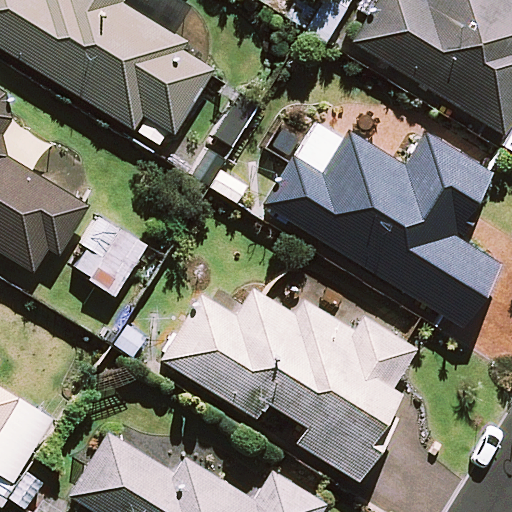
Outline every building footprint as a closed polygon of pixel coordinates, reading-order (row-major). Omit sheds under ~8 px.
[(0,0),(0,48),(130,129),(138,115),(170,135),(211,69),(179,49),(184,42),(170,33),(119,2),(119,0),(0,0)] [(175,0),(119,0),(119,2),(170,33),(186,7),(175,0)] [(511,0),(374,0),(349,42),(501,135),(511,117),(511,0)] [(0,253),(30,271),(44,248),(55,254),(86,204),(3,154),(0,140),(0,130),(8,117),(3,91),(0,89),(0,253)] [(292,156),(318,172),(339,138),(314,122),(292,156)] [(289,154),(258,203),(459,326),(497,263),(450,234),(453,230),(461,235),(475,213),(466,208),(489,172),(421,130),(400,164),(344,129),(339,138),(318,172),(292,156),(289,154)] [(140,244),(94,216),(77,244),(84,249),(72,269),(111,293),(140,244)] [(197,292),(156,358),(252,417),(263,400),(304,425),(293,442),(356,480),(394,417),(384,411),(396,391),(388,386),(412,347),(358,314),(350,328),(300,298),(291,312),(249,287),(232,314),(197,292)] [(0,420),(16,396),(0,385),(0,420)] [(50,417),(16,396),(0,420),(0,475),(10,482),(50,417)] [(171,470),(105,429),(65,494),(93,511),(315,511),(321,502),(268,469),(250,497),(181,454),(171,470)]
